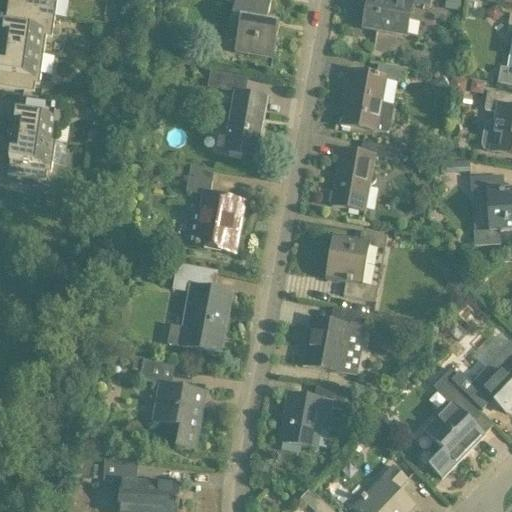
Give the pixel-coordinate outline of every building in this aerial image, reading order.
[(8,0),(7,12),(55,19),(57,0),(8,0)] [(241,21),(235,54),(273,61),(281,19),(269,16),(272,0),(271,0),(236,0),(233,20),(241,21)] [(379,0),(368,0),(363,32),(407,40),(413,7),(431,10),(432,0),(398,0),(397,3),(379,0)] [(459,15),(461,3),(446,0),(444,12),(459,15)] [(501,17),(495,9),(486,15),(490,20),(496,22),(501,17)] [(52,39),(55,19),(7,12),(5,25),(4,25),(3,35),(0,34),(0,49),(43,56),(46,38),(52,39)] [(511,87),(511,17),(510,18),(507,36),(511,36),(511,71),(501,69),(498,85),(511,87)] [(108,46),(113,43),(117,28),(105,27),(103,26),(98,29),(108,46)] [(39,86),(43,56),(0,49),(0,88),(34,94),(35,86),(39,86)] [(386,80),(386,81),(404,84),(406,71),(378,66),(376,78),(386,80)] [(207,89),(223,92),(226,76),(210,73),(207,89)] [(382,105),(386,81),(386,80),(376,78),(347,73),(343,99),(347,99),(342,129),(386,136),(390,134),(394,110),(392,107),(382,105)] [(441,95),(449,89),(442,79),(434,84),(441,95)] [(485,129),(483,145),(483,148),(484,151),(487,153),(490,153),(511,156),(511,97),(487,93),(484,112),(497,114),(496,124),(493,123),(489,124),(487,126),(485,129)] [(235,95),(225,154),(256,160),(267,101),(235,95)] [(9,137),(55,144),(57,126),(63,127),(65,114),(59,113),(60,105),(19,99),(17,113),(16,113),(14,123),(11,123),(9,137)] [(9,137),(7,152),(10,152),(9,162),(10,162),(8,176),(46,182),(47,174),(51,174),(52,164),(64,166),(67,145),(55,144),(9,137)] [(363,144),(361,157),(374,160),(375,158),(399,163),(401,151),(363,144)] [(341,154),(331,209),(364,215),(369,187),(373,186),(375,184),(376,180),(375,177),(372,175),(374,160),(361,157),(341,154)] [(412,162),(420,175),(429,169),(422,157),(412,162)] [(457,163),(458,174),(469,173),(468,162),(457,163)] [(179,182),(182,170),(172,168),(169,180),(179,182)] [(189,248),(196,249),(235,256),(244,205),(210,199),(214,173),(191,169),(187,195),(205,198),(201,217),(194,216),(189,248)] [(474,236),(475,250),(502,248),(501,236),(511,235),(511,193),(504,194),(503,180),(471,182),(471,196),(488,195),(491,235),(474,236)] [(31,189),(30,196),(42,198),(43,190),(31,189)] [(346,287),(344,300),(376,306),(378,291),(362,288),(369,250),(385,253),(387,241),(361,236),(359,247),(334,243),(327,284),(346,287)] [(167,346),(181,350),(221,357),(232,297),(207,293),(210,274),(178,268),(174,288),(192,291),(185,330),(171,327),(167,346)] [(471,282),(460,275),(449,290),(461,298),(471,282)] [(478,299),(487,292),(479,282),(470,289),(478,299)] [(351,325),(366,327),(368,316),(333,309),(331,325),(311,321),(302,369),(342,376),(351,325)] [(506,416),(511,410),(511,345),(474,385),(479,390),(477,392),(460,375),(451,384),(482,413),(492,403),(506,416)] [(175,369),(144,364),(134,362),(131,372),(142,374),(140,385),(161,389),(154,427),(181,431),(177,452),(196,456),(207,396),(171,390),(175,369)] [(447,381),(454,374),(446,366),(439,373),(447,381)] [(443,380),(438,376),(435,372),(426,382),(434,389),(451,407),(424,434),(443,453),(427,468),(441,482),(485,438),(470,423),(478,415),(447,384),(443,380)] [(330,421),(332,410),(351,413),(354,394),(316,387),(314,401),(288,396),(279,445),(317,451),(323,419),(330,421)] [(387,423),(382,420),(377,427),(385,432),(388,427),(387,423)] [(121,487),(119,511),(178,511),(180,489),(137,486),(138,467),(105,465),(104,486),(121,487)] [(394,469),(352,511),(353,511),(412,511),(415,509),(398,492),(408,482),(394,469)] [(330,511),(311,493),(302,503),(311,511),(330,511)]
